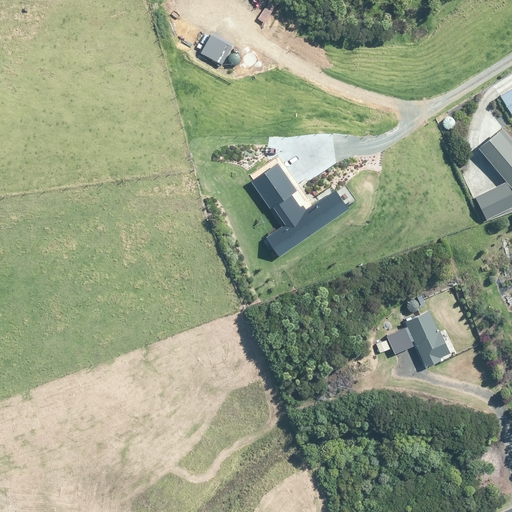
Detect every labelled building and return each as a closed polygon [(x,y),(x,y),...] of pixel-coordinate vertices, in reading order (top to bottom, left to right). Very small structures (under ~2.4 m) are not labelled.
[(226,34),(205,24),(195,43),(217,54),(226,34)] [(511,114),(511,84),(498,94),(511,114)] [(511,137),(501,125),(479,144),(509,179),(511,182),(511,137)] [(286,226),(266,239),(276,254),(344,209),(332,191),(302,211),(300,207),(310,200),(299,183),(291,189),(276,167),(256,180),(286,226)] [(511,205),(511,186),(508,179),(474,197),(486,219),(511,205)] [(439,330),(431,311),(404,322),(423,369),(444,361),(441,355),(450,352),(441,329),(439,330)]
